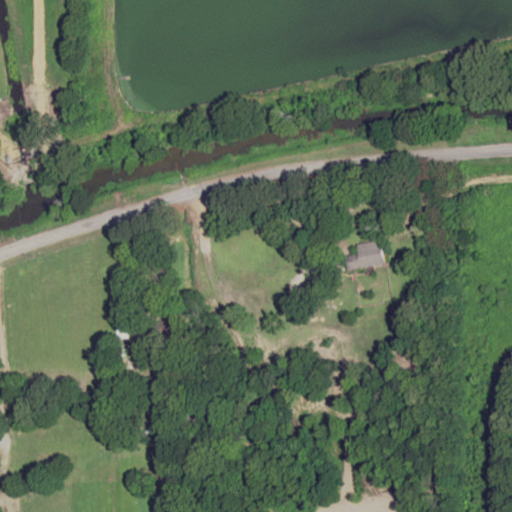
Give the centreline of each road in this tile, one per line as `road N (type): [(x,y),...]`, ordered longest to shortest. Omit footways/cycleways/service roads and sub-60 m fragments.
road 1 (residential): [(511,151),(243,177),(0,246)]
road 2 (residential): [(511,41),(132,124),(113,108),(107,84),(102,0)]
